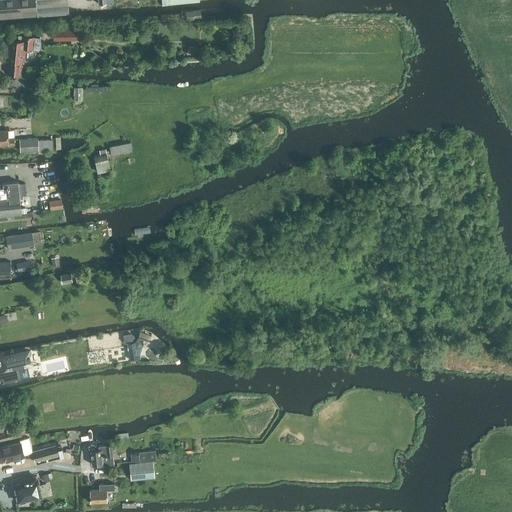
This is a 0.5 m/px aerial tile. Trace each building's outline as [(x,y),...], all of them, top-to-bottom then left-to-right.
[(0,0),(0,9),(0,12),(0,18),(36,15),(35,0),(0,0)] [(54,39),(76,39),(76,29),(54,30),(54,39)] [(33,48),(39,49),(40,37),(34,36),(34,37),(19,35),(18,40),(8,39),(6,61),(9,61),(8,73),(20,74),(22,62),(24,63),(25,48),(33,48)] [(83,87),(74,87),(74,100),(83,100),(83,87)] [(8,130),(0,130),(0,143),(8,143),(8,144),(14,144),(14,137),(8,137),(8,130)] [(19,138),(20,151),(53,149),(52,138),(38,139),(38,137),(19,138)] [(110,145),(112,154),(132,150),(130,141),(110,145)] [(106,149),(100,150),(100,154),(94,156),(97,171),(110,169),(106,149)] [(0,216),(22,214),(20,195),(18,180),(3,182),(3,183),(0,183),(0,216)] [(49,200),(51,209),(63,207),(62,198),(49,200)] [(8,248),(42,243),(41,232),(6,237),(8,248)] [(53,264),(61,262),(60,255),(52,257),(53,264)] [(17,262),(18,270),(31,269),(30,260),(17,262)] [(64,282),(74,280),(72,271),(62,273),(64,282)] [(0,321),(8,320),(7,312),(0,313),(0,321)] [(130,332),(124,334),(125,340),(132,338),(130,332)] [(0,370),(3,369),(4,371),(21,367),(18,354),(0,358),(2,365),(0,365),(0,370)] [(0,440),(0,441),(21,435),(19,426),(7,429),(7,432),(0,434),(0,440)] [(7,461),(24,456),(23,450),(18,451),(16,443),(14,443),(0,447),(0,460),(6,459),(7,461)] [(102,466),(107,466),(114,465),(112,444),(98,446),(99,449),(91,450),(92,465),(102,464),(102,466)] [(35,459),(49,456),(59,453),(57,445),(33,451),(35,459)] [(131,462),(156,460),(155,451),(131,453),(131,462)] [(129,464),(130,480),(154,477),(153,461),(129,464)] [(19,482),(11,484),(14,500),(38,496),(35,479),(33,479),(33,476),(19,478),(19,482)] [(106,489),(113,489),(113,485),(100,486),(100,490),(90,490),(91,502),(107,501),(106,489)]
